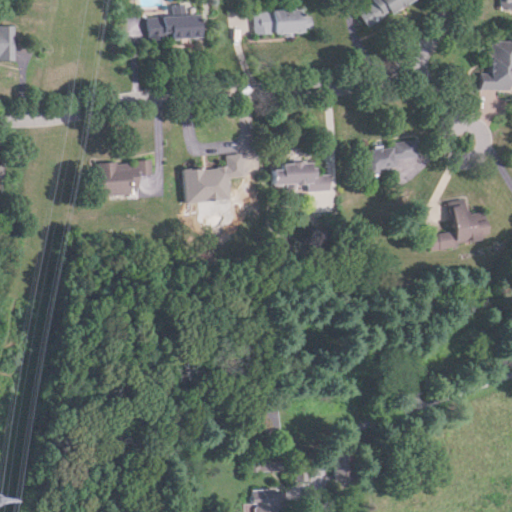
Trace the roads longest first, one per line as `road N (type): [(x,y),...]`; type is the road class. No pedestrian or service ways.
road 1 (residential): [(0,119),(367,77),(407,61)]
road 2 (residential): [(452,123),(453,156),(473,161),(485,140),(471,126),(452,123),(407,61)]
road 3 (residential): [(511,373),(362,423)]
